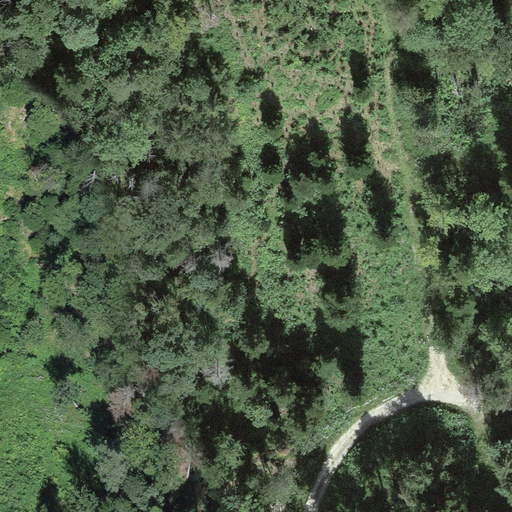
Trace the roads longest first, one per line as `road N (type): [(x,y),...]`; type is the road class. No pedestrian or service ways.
road 1 (track): [(442,392),(395,97),(392,0)]
road 2 (track): [(442,392),(403,399),(359,425),(338,449),(312,511)]
road 3 (track): [(122,0),(0,94)]
